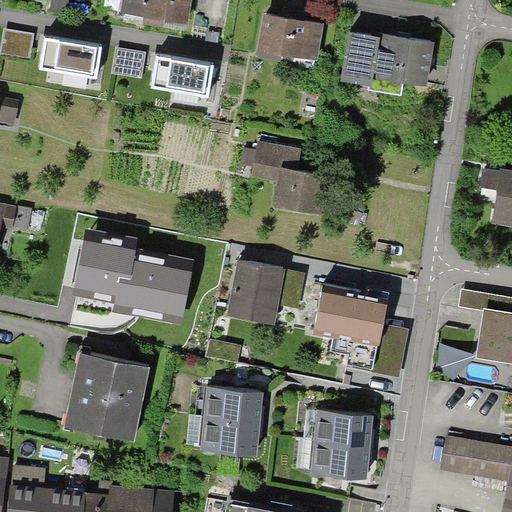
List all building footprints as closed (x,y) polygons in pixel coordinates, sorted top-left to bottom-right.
[(190,0),(121,0),(120,10),(187,20),(190,0)] [(320,55),(325,18),(264,8),(258,45),(320,55)] [(376,74),(384,28),(353,23),(345,74),(376,79),(376,74)] [(428,82),(435,36),(384,28),(376,74),(428,82)] [(4,29),(0,55),(29,59),(33,33),(4,29)] [(104,44),(46,34),(40,70),(98,81),(104,44)] [(117,46),(112,73),(142,79),(147,52),(117,46)] [(213,62),(158,53),(152,90),(207,99),(213,62)] [(252,173),(279,178),(275,199),(325,209),(332,172),(298,165),(301,147),(259,139),(252,173)] [(511,167),(503,166),(495,219),(511,221),(511,167)] [(0,226),(28,230),(31,208),(0,203),(0,226)] [(180,300),(192,243),(120,228),(108,286),(180,300)] [(285,265),(239,256),(228,309),(274,318),(285,265)] [(382,286),(330,275),(323,310),(375,320),(382,286)] [(511,351),(511,304),(483,300),(475,346),(511,351)] [(208,340),(205,357),(239,363),(242,346),(208,340)] [(79,345),(63,419),(132,433),(148,359),(79,345)] [(257,396),(209,393),(205,450),(254,453),(257,396)] [(320,417),(315,474),(363,479),(368,421),(320,417)] [(441,463),(508,474),(500,511),(511,511),(511,442),(446,432),(441,463)] [(8,479),(5,511),(38,511),(42,482),(8,479)] [(84,486),(81,511),(172,511),(175,488),(101,481),(100,488),(84,486)] [(81,511),(84,486),(42,482),(38,511),(81,511)]
